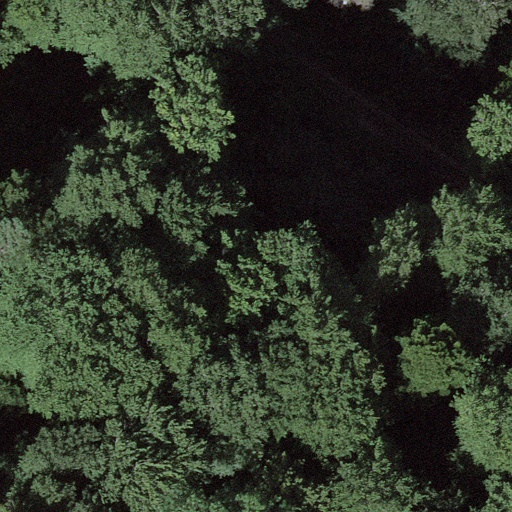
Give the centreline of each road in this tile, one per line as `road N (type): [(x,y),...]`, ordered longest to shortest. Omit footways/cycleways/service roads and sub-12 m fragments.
road 1 (track): [(106,0),(327,178),(511,245)]
road 2 (track): [(327,178),(0,174)]
